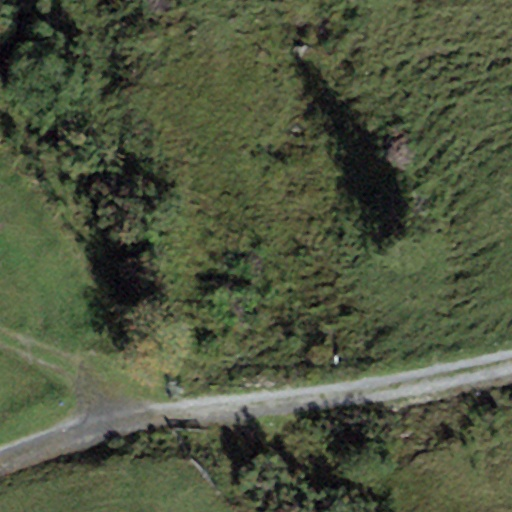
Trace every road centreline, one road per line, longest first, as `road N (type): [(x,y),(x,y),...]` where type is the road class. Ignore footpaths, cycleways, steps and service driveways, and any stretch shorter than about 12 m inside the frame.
road 1 (track): [(511,366),(122,426),(0,480)]
road 2 (track): [(0,343),(122,426)]
